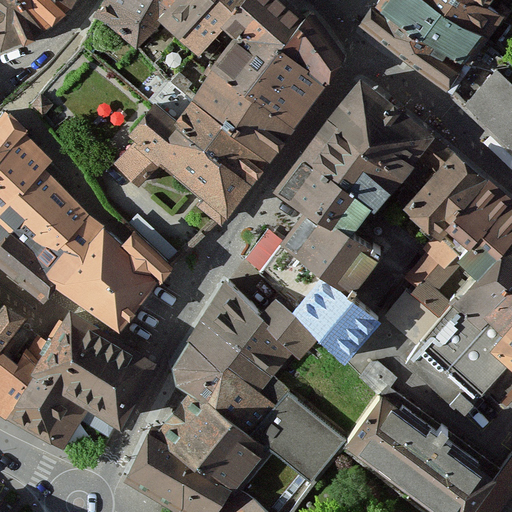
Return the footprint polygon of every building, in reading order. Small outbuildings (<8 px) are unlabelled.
[(0,0),(0,45),(19,42),(46,26),(17,0),(0,0)] [(63,11),(71,4),(65,0),(17,0),(46,26),(63,11)] [(162,3),(157,0),(99,0),(98,2),(94,10),(137,42),(160,14),(155,10),(162,3)] [(160,14),(180,30),(203,0),(163,0),(162,3),(155,10),(160,14)] [(237,0),(203,0),(180,30),(200,46),(217,26),(237,0)] [(273,42),(304,6),(296,0),(237,0),(217,26),(229,37),(258,62),(273,42)] [(426,0),(374,0),(369,5),(460,69),(484,38),(426,0)] [(455,0),(426,0),(484,38),(500,15),(481,4),(475,0),(473,0),(467,8),(455,0)] [(369,5),(353,23),(364,30),(444,89),(460,69),(369,5)] [(273,42),(322,82),(341,55),(332,35),(304,6),(273,42)] [(188,95),(185,100),(262,163),(290,127),(239,88),(258,62),(229,37),(188,95)] [(239,88),(290,127),(300,114),(309,102),(322,82),(273,42),(258,62),(239,88)] [(511,89),(493,72),(466,99),(511,143),(511,89)] [(361,77),(324,126),(397,176),(430,134),(361,77)] [(262,163),(185,100),(188,95),(165,78),(146,102),(117,134),(127,144),(108,164),(124,179),(147,157),(221,213),(262,163)] [(51,99),(41,89),(31,98),(42,109),(51,99)] [(52,161),(5,111),(0,117),(0,268),(43,304),(55,290),(118,334),(132,319),(150,297),(176,266),(135,231),(122,245),(46,169),(52,161)] [(397,176),(324,126),(297,155),(308,165),(347,193),(368,208),(397,176)] [(454,150),(430,134),(397,176),(419,193),(454,150)] [(481,176),(454,150),(419,193),(404,211),(432,235),(456,255),(471,270),(476,276),(511,234),(511,210),(508,206),(481,176)] [(284,198),(312,220),(321,225),(347,193),(308,165),(284,198)] [(313,275),(341,294),(375,255),(321,225),(312,220),(286,251),(313,275)] [(511,234),(476,276),(471,270),(400,359),(467,412),(506,364),(484,344),(511,312),(511,234)] [(456,255),(432,235),(421,246),(426,251),(447,269),(456,255)] [(447,269),(426,251),(404,276),(414,284),(423,277),(435,286),(447,269)] [(339,359),(377,318),(341,294),(313,275),(285,310),(312,337),(339,359)] [(222,279),(182,342),(213,364),(272,404),(287,387),(272,373),(287,351),(259,326),(264,320),(255,312),(259,307),(222,279)] [(398,320),(419,296),(406,284),(385,309),(398,320)] [(264,301),(259,307),(255,312),(264,320),(259,326),(287,351),(295,358),(312,337),(285,310),(270,295),(264,301)] [(0,301),(0,340),(14,322),(19,316),(0,301)] [(511,312),(484,344),(506,364),(511,368),(511,312)] [(22,368),(2,409),(13,415),(14,411),(64,443),(82,413),(110,429),(149,360),(81,319),(65,343),(45,334),(22,368)] [(170,382),(178,388),(245,434),(272,404),(213,364),(182,342),(167,363),(170,382)] [(0,407),(2,409),(22,368),(0,348),(0,407)] [(264,447),(312,484),(343,445),(348,437),(341,432),(287,387),(272,404),(245,434),(264,447)] [(178,388),(142,436),(228,486),(234,490),(264,447),(245,434),(178,388)] [(439,511),(495,511),(511,490),(511,441),(487,476),(375,392),(341,432),(348,437),(343,445),(439,511)] [(142,436),(126,473),(190,508),(194,511),(208,511),(228,486),(142,436)] [(291,511),(312,484),(264,447),(234,490),(265,509),(262,511),(291,511)] [(262,511),(265,509),(228,486),(208,511),(262,511)]
